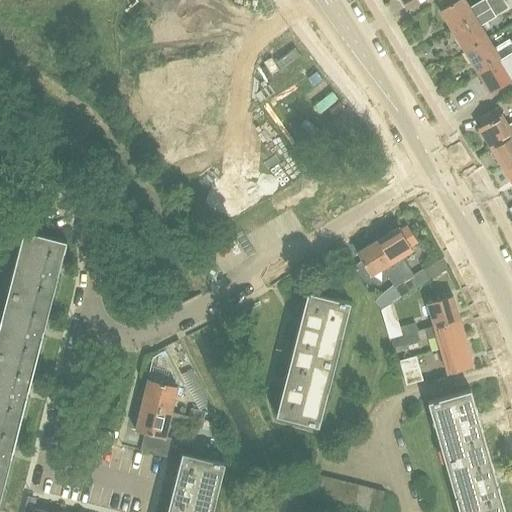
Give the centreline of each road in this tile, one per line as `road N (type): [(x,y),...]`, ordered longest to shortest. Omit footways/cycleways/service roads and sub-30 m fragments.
road 1 (residential): [(81,327),(146,337),(448,164)]
road 2 (residential): [(147,492),(45,468),(81,327)]
road 3 (residential): [(81,327),(93,266),(89,224),(60,172),(0,130)]
road 4 (unclassified): [(448,164),(343,0)]
road 5 (unclassified): [(511,284),(448,164)]
